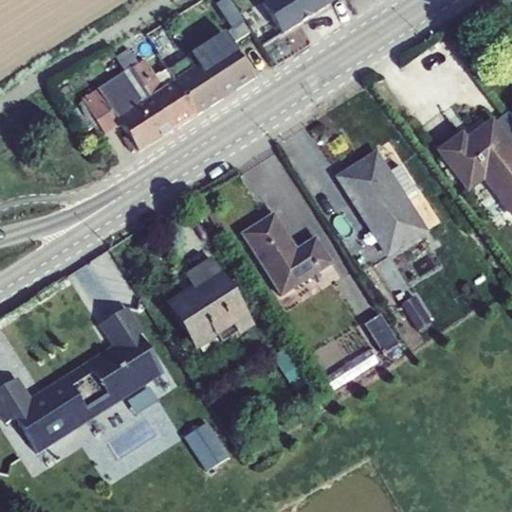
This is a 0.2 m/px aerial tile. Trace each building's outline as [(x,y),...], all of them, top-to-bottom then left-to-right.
[(268,0),(262,4),(281,35),(336,0),(268,0)] [(140,28),(130,34),(137,43),(138,42),(147,57),(155,52),(140,28)] [(173,82),(231,44),(224,33),(165,70),(173,82)] [(231,44),(173,82),(197,117),(255,80),(231,44)] [(146,100),(163,88),(145,60),(138,64),(129,47),(116,57),(125,72),(98,90),(81,99),(105,136),(121,126),(116,119),(146,100)] [(197,117),(173,82),(163,88),(146,100),(168,135),(197,117)] [(168,135),(146,100),(116,119),(121,126),(139,153),(168,135)] [(482,182),(498,202),(511,191),(511,146),(492,119),(467,138),(462,132),(435,152),(467,194),(482,182)] [(334,177),(387,259),(429,232),(376,150),(334,177)] [(240,234),(280,297),(333,263),(316,236),(296,248),(274,213),(240,234)] [(166,305),(195,351),(218,337),(221,343),(238,332),(240,335),(255,326),(212,258),(184,275),(192,288),(166,305)] [(33,458),(113,404),(163,373),(138,334),(142,331),(128,308),(98,327),(111,348),(88,363),(27,401),(16,381),(0,390),(0,415),(5,425),(12,421),(33,458)] [(368,324),(385,351),(400,342),(383,315),(368,324)] [(290,347),(277,354),(297,391),(310,383),(290,347)] [(136,418),(161,399),(150,385),(125,403),(136,418)] [(207,424),(184,438),(206,473),(229,458),(207,424)]
